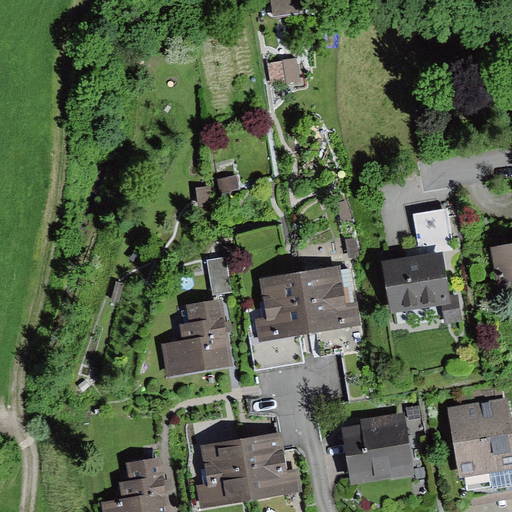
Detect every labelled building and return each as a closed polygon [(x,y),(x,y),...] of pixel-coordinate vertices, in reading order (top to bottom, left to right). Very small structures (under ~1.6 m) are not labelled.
[(297,61),(269,66),(273,89),(301,84),(297,61)] [(236,163),(218,167),(222,194),(241,190),(236,163)] [(211,189),(197,191),(200,210),(214,208),(211,189)] [(447,213),(415,218),(421,252),(453,246),(447,213)] [(511,247),(492,251),(500,302),(511,299),(511,247)] [(443,254),(383,263),(392,317),(443,308),(445,325),(463,323),(459,298),(450,299),(443,254)] [(228,259),(209,262),(215,298),(234,295),(228,259)] [(341,268),(303,275),(313,335),(362,327),(358,306),(348,308),(341,268)] [(313,335),(303,275),(261,281),(267,318),(258,320),(262,345),(300,338),(313,335)] [(182,340),(159,344),(165,379),(237,365),(224,300),(187,307),(190,324),(179,326),(182,340)] [(262,345),(251,347),(256,374),(305,365),(300,338),(262,345)] [(371,352),(342,356),(349,404),(379,400),(371,352)] [(511,428),(507,399),(478,404),(489,474),(511,470),(511,428)] [(478,404),(449,409),(460,478),(489,474),(478,404)] [(420,406),(410,407),(412,421),(422,420),(420,406)] [(363,427),(343,431),(352,486),(417,476),(407,415),(362,422),(363,427)] [(282,436),(244,443),(254,503),(302,495),(298,472),(288,474),(282,436)] [(244,443),(201,449),(207,486),(199,487),(202,511),(203,511),(254,503),(244,443)] [(116,504),(95,507),(95,511),(164,511),(156,464),(121,470),(124,484),(113,486),(116,504)]
